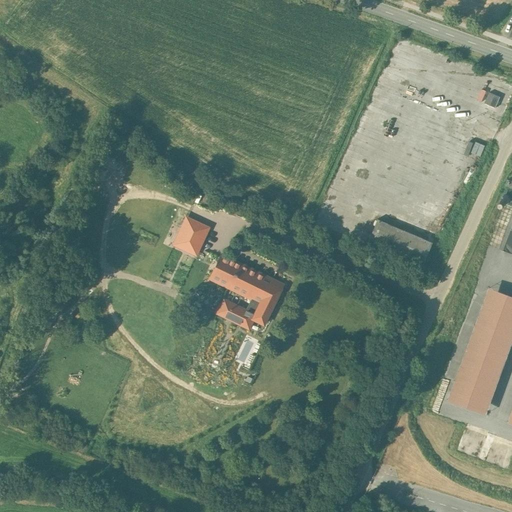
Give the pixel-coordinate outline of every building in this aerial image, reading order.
[(510,203),(510,199),(508,197),(504,196),(502,199),(501,202),(504,205),(507,205),(510,203)] [(186,217),(160,271),(170,275),(183,282),(184,282),(209,227),(186,217)] [(433,243),(377,220),(368,242),(424,266),(433,243)] [(511,226),(503,251),(511,254),(511,226)] [(243,310),(203,292),(198,302),(243,322),(247,316),(243,314),(263,275),(221,254),(210,279),(249,298),(243,310)] [(183,282),(170,275),(166,284),(179,290),(183,282)] [(272,279),(263,275),(243,314),(247,316),(263,324),(280,291),(269,286),(272,279)] [(511,342),(511,296),(489,288),(448,401),(486,415),(511,342)] [(493,439),(465,429),(457,452),(485,462),(493,439)]
